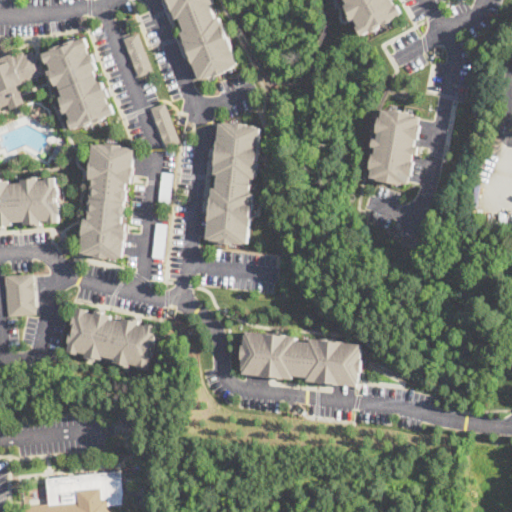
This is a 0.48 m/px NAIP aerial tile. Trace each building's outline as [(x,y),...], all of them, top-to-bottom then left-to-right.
[(215,0),(216,2),(213,3),(218,17),(222,16),(240,63),(202,79),(182,31),(186,29),(181,17),(177,18),(169,0),(215,0)] [(394,0),(396,4),(398,3),(403,12),(394,17),(395,18),(386,24),(385,22),(381,24),(382,26),(373,31),(372,30),(363,35),(358,26),(360,24),(356,18),(353,20),(351,16),(352,15),(346,4),(349,3),(347,0),(394,0)] [(153,71),(139,76),(125,37),(139,32),(153,71)] [(41,51),(69,127),(110,111),(82,35),(41,51)] [(32,51),(10,60),(6,51),(0,53),(0,124),(3,123),(0,116),(0,108),(2,108),(5,114),(25,106),(17,84),(41,75),(32,51)] [(167,147),(152,107),(166,102),(181,141),(167,147)] [(384,106),(370,177),(410,184),(423,114),(384,106)] [(263,128),(257,177),(251,177),(249,194),(254,194),(248,241),(209,236),(214,190),(219,190),(221,172),(216,172),(221,123),(263,128)] [(90,142),(85,178),(91,179),(86,219),(80,219),(75,252),(120,258),(125,223),(119,222),(125,181),(130,182),(134,148),(90,142)] [(170,206),(159,205),(163,171),(174,173),(170,206)] [(0,178),(0,225),(12,225),(12,218),(29,217),(29,222),(58,221),(56,176),(0,178)] [(164,257),(153,256),(157,222),(168,223),(164,257)] [(6,275),(33,273),(37,313),(9,315),(6,275)] [(78,306),(114,314),(113,319),(122,321),(123,316),(160,325),(150,368),(134,364),(132,371),(121,368),(123,360),(99,355),(98,363),(84,360),(86,352),(68,348),(78,306)] [(244,330),(293,335),(293,339),(310,341),(310,336),(363,341),(358,387),(305,381),(306,375),(292,373),(292,378),(240,373),(244,330)] [(109,468),(98,469),(97,461),(108,460),(109,468)] [(23,511),(23,506),(50,504),(47,479),(121,471),(125,504),(110,505),(110,511),(23,511)] [(143,496),(136,505),(132,494),(143,496)]
